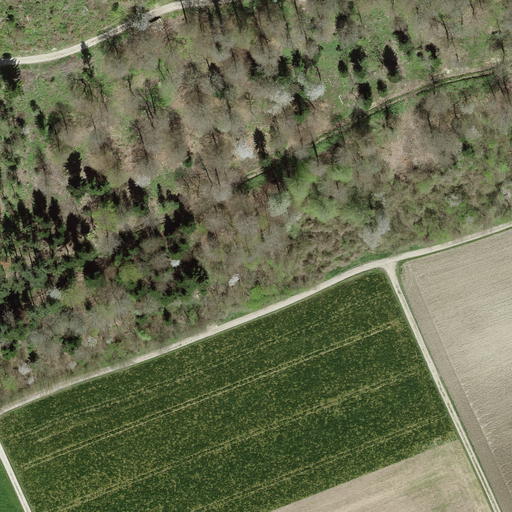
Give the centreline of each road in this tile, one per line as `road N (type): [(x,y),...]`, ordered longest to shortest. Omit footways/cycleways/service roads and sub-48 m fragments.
road 1 (track): [(511,219),(0,416)]
road 2 (track): [(497,511),(382,264)]
road 3 (track): [(222,0),(147,17),(74,52),(0,64)]
